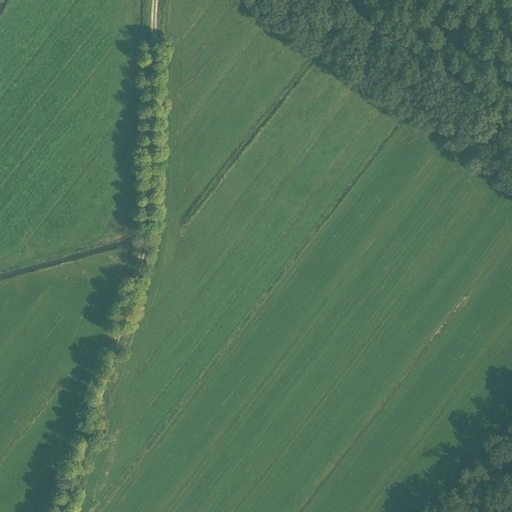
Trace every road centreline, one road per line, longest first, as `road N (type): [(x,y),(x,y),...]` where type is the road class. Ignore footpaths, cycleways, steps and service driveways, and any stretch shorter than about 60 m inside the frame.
road 1 (track): [(155,0),(144,241),(56,511)]
road 2 (track): [(511,136),(320,0)]
